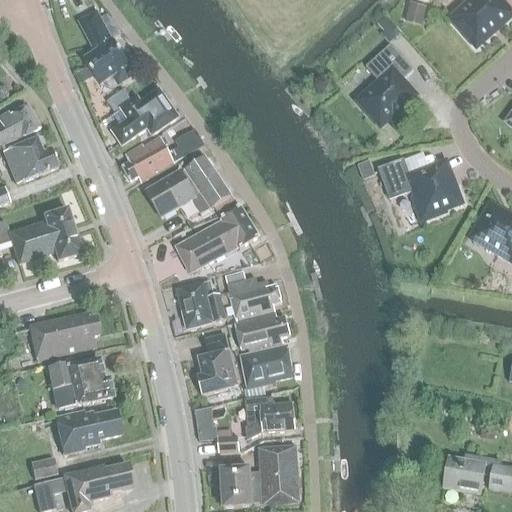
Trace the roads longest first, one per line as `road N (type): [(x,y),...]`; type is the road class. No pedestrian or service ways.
road 1 (residential): [(313,511),(301,338),(278,252),(209,141),(101,0)]
road 2 (tertiary): [(133,270),(30,5)]
road 3 (tertiary): [(185,511),(166,388),(133,270)]
road 4 (residential): [(511,185),(475,161),(458,126),(471,93),(511,60)]
road 5 (residential): [(133,270),(0,305)]
